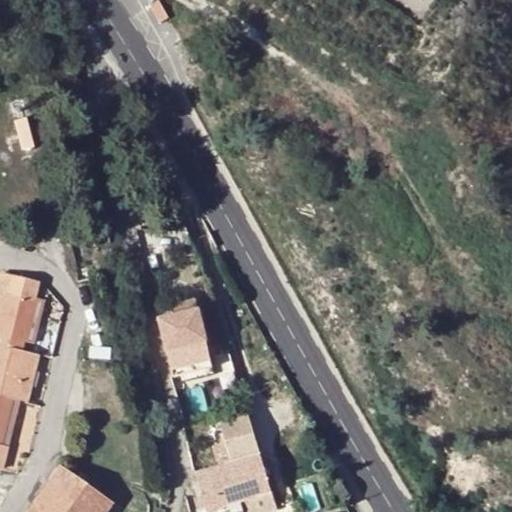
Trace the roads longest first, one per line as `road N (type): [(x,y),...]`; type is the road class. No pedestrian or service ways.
road 1 (secondary): [(119,32),(393,511)]
road 2 (residential): [(176,511),(179,439),(89,66),(93,51),(119,32)]
road 3 (residential): [(0,259),(55,278),(80,322),(42,458),(7,511)]
